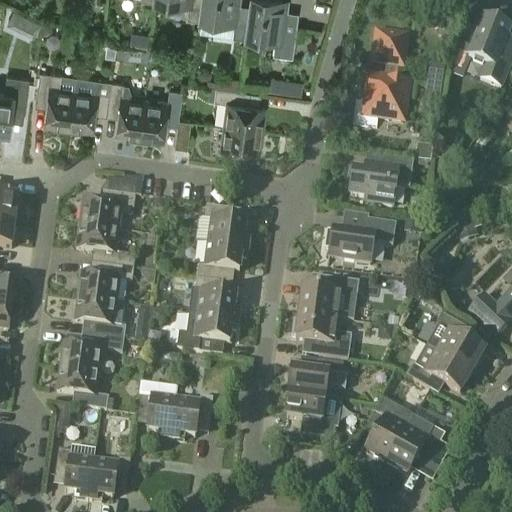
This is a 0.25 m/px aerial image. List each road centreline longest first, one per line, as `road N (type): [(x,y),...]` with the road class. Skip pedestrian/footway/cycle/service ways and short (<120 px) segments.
road 1 (residential): [(53,181),(23,398),(33,449),(27,511)]
road 2 (residential): [(254,474),(277,238),(291,190)]
road 3 (residential): [(291,190),(94,161),(53,181)]
road 4 (residential): [(291,190),(311,161),(322,85),(348,0)]
road 5 (residential): [(254,474),(354,485),(405,511)]
road 6 (residential): [(455,511),(511,390)]
